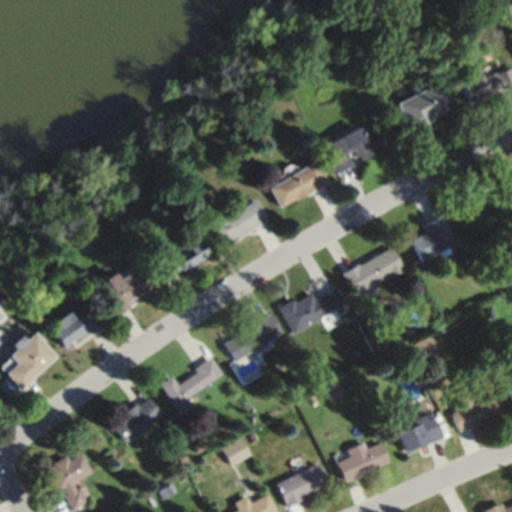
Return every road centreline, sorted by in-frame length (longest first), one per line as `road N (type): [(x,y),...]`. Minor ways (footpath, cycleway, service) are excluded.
road 1 (residential): [(511,138),(307,253),(61,411),(11,459),(9,489)]
road 2 (residential): [(511,454),(385,511)]
